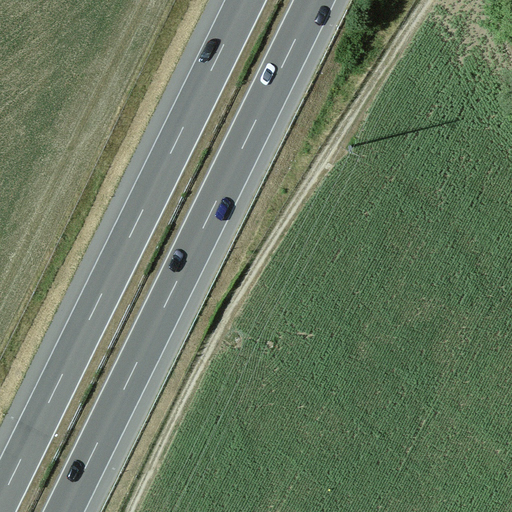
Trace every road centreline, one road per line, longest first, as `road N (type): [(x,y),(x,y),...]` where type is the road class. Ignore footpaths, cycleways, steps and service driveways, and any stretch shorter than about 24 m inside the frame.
road 1 (track): [(428,0),(243,286),(130,511)]
road 2 (motorway): [(64,511),(315,0)]
road 3 (motorway): [(246,0),(0,503)]
